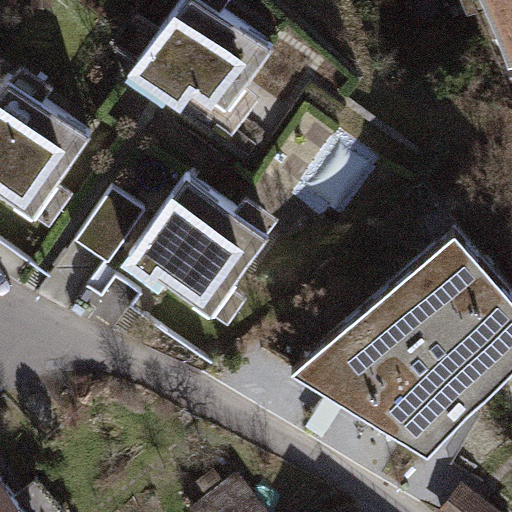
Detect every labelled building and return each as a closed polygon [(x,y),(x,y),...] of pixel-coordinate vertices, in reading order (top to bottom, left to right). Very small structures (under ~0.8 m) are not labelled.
[(220,0),(156,0),(119,52),(219,123),(278,40),(220,0)] [(511,0),(482,0),(509,65),(511,64),(511,0)] [(0,66),(0,194),(24,214),(87,133),(0,66)] [(112,173),(69,230),(88,245),(106,258),(121,238),(196,294),(249,222),(172,165),(147,199),(112,173)] [(511,287),(460,227),(295,368),(431,448),(511,370),(511,287)] [(270,511),(236,460),(186,492),(199,511),(270,511)] [(33,511),(0,469),(0,511),(33,511)] [(492,511),(456,483),(436,509),(439,511),(492,511)]
